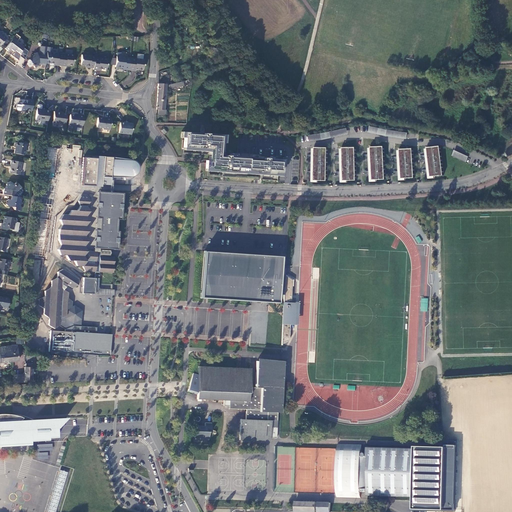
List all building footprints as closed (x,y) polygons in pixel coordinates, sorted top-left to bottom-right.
[(9,51),(11,49),(13,51),(11,55),(18,60),(19,56),(22,47),(23,46),(19,44),(18,45),(16,42),(20,37),(16,34),(4,48),(9,51)] [(22,47),(19,56),(25,60),(28,51),(22,47)] [(45,65),(47,48),(40,47),(39,55),(34,54),(33,55),(33,57),(28,61),(27,65),(29,68),(32,65),(34,68),(38,65),(38,64),(45,65)] [(123,69),(128,70),(129,58),(122,57),(122,54),(121,53),(118,52),(117,53),(116,56),(116,57),(115,65),(115,67),(120,68),(123,68),(123,69)] [(56,64),(56,66),(61,66),(62,54),(50,53),(49,63),(53,64),(56,64)] [(62,54),(61,66),(66,67),(66,65),(68,66),(73,66),(74,55),(62,54)] [(88,68),(93,68),(94,58),(95,56),(82,54),(80,65),(88,66),(88,68)] [(94,58),(93,68),(93,70),(98,70),(98,69),(106,70),(107,59),(94,58)] [(133,69),(135,69),(143,70),(144,60),(129,58),(128,70),(133,71),(133,69)] [(166,84),(158,84),(156,110),(158,110),(164,110),(166,84)] [(31,110),(32,100),(28,99),(27,100),(20,100),(20,105),(21,105),(20,111),(27,111),(27,110),(31,110)] [(42,110),(42,109),(36,109),(35,120),(48,122),(49,111),(44,110),(42,110)] [(65,124),(66,114),(59,113),(59,112),(54,111),(52,123),(65,124)] [(77,115),(70,114),(68,125),(74,126),(75,125),(82,126),(84,115),(77,114),(77,115)] [(101,118),(100,128),(102,128),(103,129),(110,130),(111,118),(104,118),(104,119),(101,118)] [(120,123),(119,133),(131,135),(132,123),(127,123),(120,123)] [(379,128),(371,127),(370,133),(378,135),(386,137),(407,139),(408,133),(388,130),(379,128)] [(321,134),(310,135),(310,142),(323,141),(332,139),(349,135),(348,128),(330,132),(321,134)] [(215,137),(181,135),(180,148),(207,149),(206,163),(203,163),(202,171),(275,175),(276,161),(214,156),(215,137)] [(14,153),(24,155),(26,143),(20,142),(20,143),(15,142),(14,147),(15,147),(14,153)] [(440,146),(428,147),(432,176),(444,175),(440,146)] [(54,177),(57,148),(49,147),(46,177),(54,177)] [(382,147),(369,148),(372,181),(384,180),(382,147)] [(326,149),(313,148),(312,182),(325,182),(326,149)] [(354,148),(341,149),(342,182),(355,182),(354,148)] [(411,149),(399,150),(400,179),(413,178),(411,149)] [(469,157),(455,150),(453,156),(467,162),(469,157)] [(103,156),(96,155),(95,158),(84,158),(82,184),(94,185),(101,185),(109,185),(110,175),(124,176),(126,176),(127,176),(130,177),(133,176),(137,173),(138,169),(137,164),(135,161),(132,159),(126,159),(112,157),(103,156)] [(9,173),(19,175),(21,162),(11,160),(10,165),(11,165),(9,173)] [(12,196),(20,198),(25,190),(17,183),(15,186),(11,182),(10,182),(9,183),(7,184),(7,186),(5,189),(4,195),(12,196)] [(103,193),(103,192),(97,192),(94,252),(87,251),(84,246),(87,241),(85,236),(88,231),(85,226),(88,221),(86,216),(89,212),(86,207),(89,202),(87,196),(81,196),(77,201),(80,206),(77,211),(71,210),(68,215),(62,215),(59,220),(61,225),(58,230),(58,240),(60,245),(57,250),(60,255),(66,255),(68,261),(74,261),(76,266),(82,266),(84,271),(95,272),(99,272),(113,273),(114,257),(110,257),(110,248),(115,248),(116,233),(114,233),(115,219),(120,219),(120,209),(116,209),(116,204),(120,204),(121,194),(113,193),(103,193)] [(14,207),(13,210),(20,211),(21,207),(19,207),(21,198),(20,198),(12,196),(11,200),(8,200),(6,201),(6,204),(7,206),(14,207)] [(0,223),(0,228),(6,230),(8,229),(13,230),(14,224),(16,223),(16,220),(15,218),(4,216),(3,224),(0,223)] [(266,255),(204,251),(201,297),(259,301),(279,303),(281,264),(279,264),(279,258),(268,258),(268,260),(266,260),(266,255)] [(282,256),(266,255),(266,260),(268,260),(268,258),(279,258),(279,264),(281,264),(282,256)] [(0,270),(7,271),(8,265),(9,264),(10,260),(0,258),(0,270)] [(41,263),(35,262),(31,281),(37,282),(41,263)] [(76,308),(73,308),(71,307),(72,301),(67,298),(67,293),(63,290),(67,285),(72,288),(77,285),(78,279),(62,270),(57,272),(57,278),(51,281),(51,287),(50,288),(44,291),(44,297),(39,299),(38,305),(43,309),(43,314),(48,318),(49,319),(48,325),(53,329),(59,326),(65,329),(72,325),(73,323),(80,320),(81,317),(90,323),(101,318),(101,312),(107,310),(107,303),(102,300),(103,295),(101,293),(97,291),(98,279),(95,278),(83,278),(81,299),(77,302),(76,308)] [(292,280),(285,277),(281,344),(289,340),(290,324),(290,314),(291,302),(292,280)] [(7,298),(0,296),(0,308),(2,307),(7,308),(8,300),(7,298)] [(298,325),(299,303),(291,302),(290,314),(290,324),(298,325)] [(0,362),(17,362),(16,345),(0,346),(0,362)] [(284,362),(256,361),(255,387),(249,387),(250,368),(198,366),(198,375),(193,373),(187,390),(197,393),(197,399),(229,400),(228,408),(246,409),(245,419),(240,419),(239,440),(270,441),(270,438),(276,438),(277,421),(277,412),(281,412),(282,387),(282,385),(281,385),(281,371),(283,371),(284,362)] [(32,363),(25,363),(25,367),(24,367),(24,376),(24,380),(31,380),(32,363)] [(0,444),(31,443),(31,438),(40,438),(40,439),(45,439),(45,436),(49,436),(48,432),(50,432),(51,432),(52,431),(53,430),(53,429),(53,428),(52,427),(51,426),(50,426),(48,426),(48,421),(39,422),(39,420),(19,421),(23,418),(14,415),(7,414),(1,414),(0,414),(0,444)] [(45,436),(45,439),(49,439),(49,437),(58,437),(57,428),(62,423),(62,419),(48,420),(39,420),(39,422),(48,421),(48,426),(50,426),(51,426),(52,427),(53,428),(53,429),(53,430),(52,431),(51,432),(50,432),(48,432),(49,436),(45,436)] [(205,426),(196,426),(195,438),(209,439),(209,432),(211,432),(211,423),(205,423),(205,426)] [(362,444),(338,444),(338,448),(337,494),(336,497),(361,498),(361,489),(368,489),(369,496),(413,497),(414,448),(367,447),(368,457),(363,457),(362,444)] [(56,511),(67,472),(59,470),(47,511),(56,511)] [(316,502),(295,501),(294,511),(316,511),(316,502)] [(331,502),(318,502),(318,511),(330,511),(331,502)]
